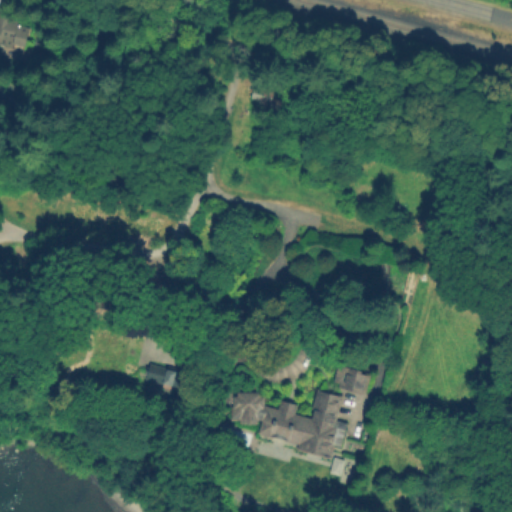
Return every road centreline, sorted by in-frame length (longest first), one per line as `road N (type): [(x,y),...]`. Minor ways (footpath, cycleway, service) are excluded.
road 1 (residential): [(181,0),(204,6),(225,27),(233,76),(199,188),(163,248),(147,252)]
road 2 (residential): [(147,252),(0,233)]
